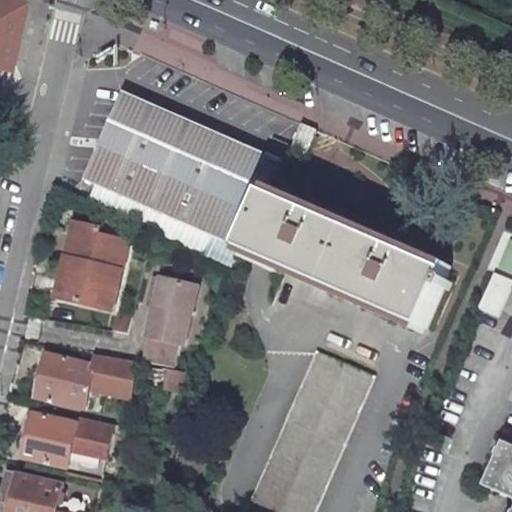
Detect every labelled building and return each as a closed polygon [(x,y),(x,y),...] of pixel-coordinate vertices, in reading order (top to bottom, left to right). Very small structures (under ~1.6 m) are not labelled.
[(0,0),(0,49),(10,0),(0,0)] [(123,93),(86,181),(95,185),(86,207),(240,264),(246,250),(272,190),(285,159),(261,150),(123,93)] [(320,128),(304,122),(293,148),(308,155),(320,128)] [(450,282),(453,274),(272,190),(246,250),(427,330),(445,292),(451,294),(455,284),(450,282)] [(97,234),(74,229),(59,296),(114,308),(126,247),(96,240),(97,234)] [(511,272),(511,265),(496,259),(482,294),(500,301),(511,272)] [(197,286),(161,278),(148,338),(179,345),(183,346),(197,286)] [(120,311),(115,329),(129,332),(133,313),(120,311)] [(174,367),(179,345),(148,338),(142,362),(171,367),(174,367)] [(312,511),(372,378),(319,354),(254,499),(283,511),(312,511)] [(92,366),(48,355),(38,397),(82,407),(92,366)] [(153,365),(148,384),(185,395),(191,376),(153,365)] [(79,426),(33,415),(23,457),(68,468),(79,426)] [(511,511),(511,444),(504,441),(487,486),(511,496),(511,511)] [(8,475),(1,505),(11,507),(18,477),(8,475)] [(63,487),(18,477),(11,507),(9,511),(97,511),(98,511),(60,502),(63,487)]
